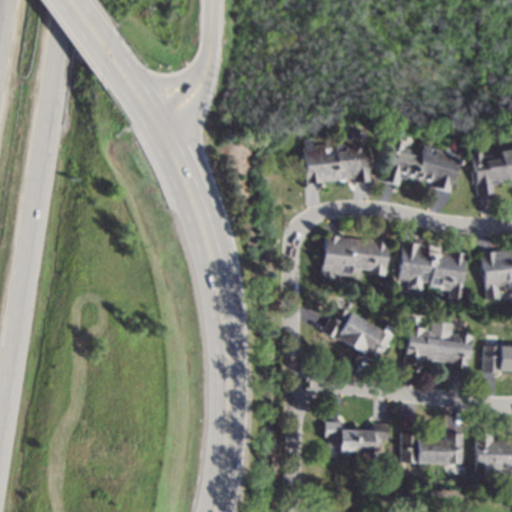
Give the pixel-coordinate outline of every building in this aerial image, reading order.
[(302,182),(350,178),(350,182),(365,180),(360,130),(347,131),(348,141),(308,145),(308,138),(298,139),(302,182)] [(455,154),(418,145),(417,151),(399,147),(400,142),(388,139),(378,181),(394,184),(397,175),(426,182),(425,186),(446,191),(455,154)] [(472,194),(489,193),(488,181),(511,178),(511,149),(477,153),(477,152),(468,152),(472,194)] [(317,271),(349,275),(350,267),(366,269),(365,273),(381,274),(385,236),(368,234),(367,240),(321,235),(317,271)] [(461,250),(398,244),(394,279),(404,280),(403,288),(417,290),(417,285),(445,287),(444,297),(456,299),(461,250)] [(511,247),(476,251),(481,298),(495,297),(494,287),(511,285),(511,247)] [(400,363),(417,365),(417,358),(446,361),(445,370),(463,372),(467,334),(446,332),(447,322),(427,320),(426,328),(404,326),(400,363)] [(511,346),(479,344),(477,370),(511,372),(511,346)] [(384,423),(368,423),(368,430),(336,429),(336,421),(320,421),(320,439),(324,439),(323,447),(335,447),(335,452),(377,453),(377,440),(383,440),(384,423)] [(458,432),(440,432),(440,436),(396,435),(396,462),(457,463),(458,432)] [(471,470),(506,470),(506,472),(511,472),(511,440),(488,440),(488,432),(471,432),(471,470)]
